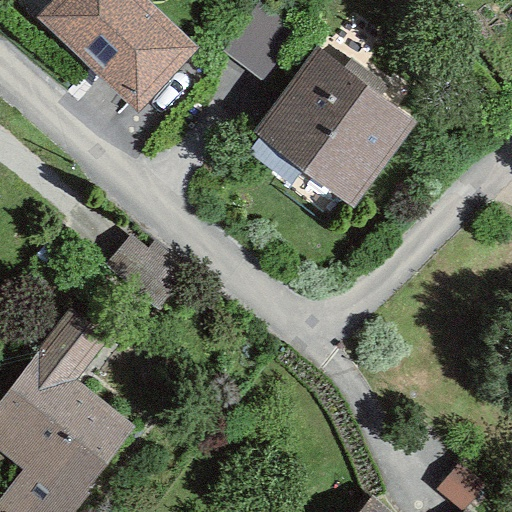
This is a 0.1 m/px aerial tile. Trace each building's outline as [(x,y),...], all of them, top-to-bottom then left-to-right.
[(62,0),(46,18),(139,103),(192,45),(142,0),(62,0)] [(407,128),(319,64),(262,141),(350,206),(407,128)] [(156,263),(127,239),(101,271),(130,294),(156,263)] [(110,350),(80,326),(0,423),(0,444),(39,476),(9,511),(63,511),(133,428),(81,385),(110,350)] [(487,483),(463,464),(443,490),(466,509),(487,483)]
